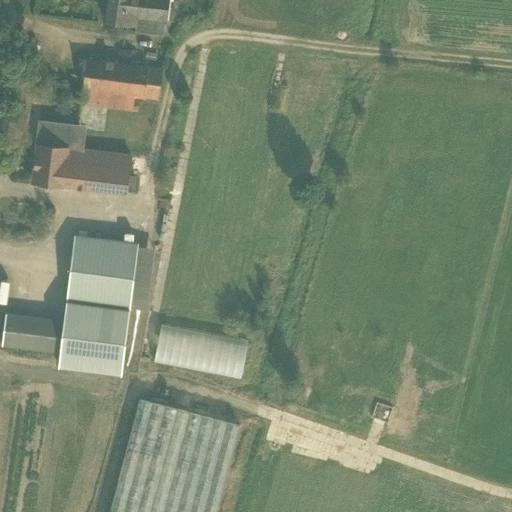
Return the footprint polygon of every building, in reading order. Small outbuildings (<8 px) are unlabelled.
[(109,0),(107,23),(141,27),(142,19),(169,22),(171,0),(109,0)] [(160,102),(163,69),(87,59),(81,104),(134,111),(135,99),(160,102)] [(34,182),(127,194),(128,192),(138,193),(140,180),(142,160),(131,159),(131,156),(67,148),(68,148),(71,124),(39,120),(36,144),(39,145),(34,182)] [(75,237),(67,300),(131,308),(139,245),(75,237)] [(67,300),(65,320),(59,366),(123,374),(131,308),(67,300)] [(163,324),(155,362),(241,379),(249,341),(163,324)] [(217,511),(241,425),(138,398),(108,511),(217,511)]
